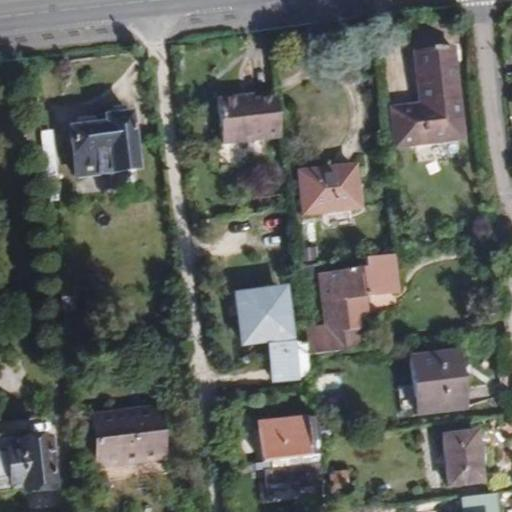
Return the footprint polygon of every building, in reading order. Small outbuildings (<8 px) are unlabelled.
[(452,49),(414,53),(419,107),(389,111),(393,149),(463,142),(452,49)] [(279,100),(219,106),(223,145),(281,141),(279,100)] [(111,116),(105,117),(106,124),(96,125),(70,129),(76,178),(137,169),(131,120),(130,114),(125,114),(124,109),(110,111),(111,116)] [(106,124),(105,117),(95,119),(96,125),(106,124)] [(52,131),(40,132),(47,183),(58,182),(52,131)] [(331,170),(299,173),(303,215),(359,208),(355,175),(332,177),(331,170)] [(318,250),(303,252),(304,263),(319,261),(318,250)] [(305,332),(308,356),(348,351),(345,333),(359,331),(357,313),(367,312),(366,299),(399,295),(394,255),(373,258),(374,269),(320,275),(326,329),(305,332)] [(313,280),(311,267),(300,269),(301,281),(313,280)] [(239,298),(245,350),(293,346),(289,293),(239,298)] [(86,310),(96,309),(95,294),(85,295),(86,310)] [(61,299),(63,320),(75,318),(74,297),(61,299)] [(345,333),(348,351),(362,350),(359,331),(345,333)] [(67,355),(79,353),(77,333),(65,334),(67,355)] [(296,377),(294,355),(293,346),(270,348),(274,383),(297,381),(296,377)] [(457,353),(409,359),(417,416),(465,409),(457,353)] [(301,355),(294,355),(296,377),(303,377),(301,355)] [(158,408),(89,417),(95,469),(165,461),(158,408)] [(265,494),(322,488),(319,458),(317,444),(314,419),(258,425),(262,464),(270,463),(270,471),(263,472),(265,494)] [(481,484),(477,433),(442,436),(447,487),(481,484)] [(16,437),(0,438),(0,494),(10,494),(10,491),(22,490),(22,492),(51,489),(46,444),(39,444),(38,440),(22,442),(23,447),(17,447),(16,437)]
